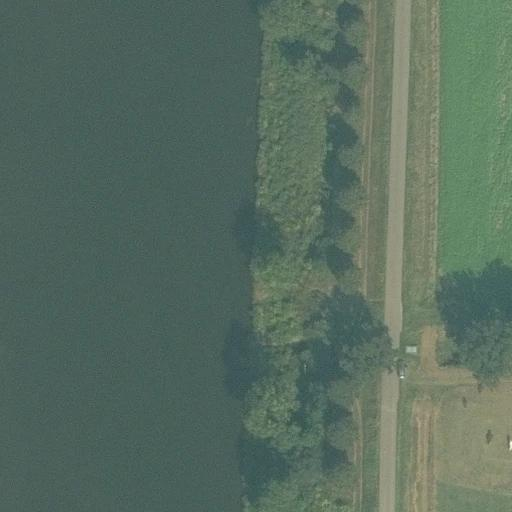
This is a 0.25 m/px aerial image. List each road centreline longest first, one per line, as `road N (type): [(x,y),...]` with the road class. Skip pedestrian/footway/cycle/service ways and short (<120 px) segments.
road 1 (unclassified): [(386,511),(401,0)]
road 2 (track): [(388,380),(511,378)]
